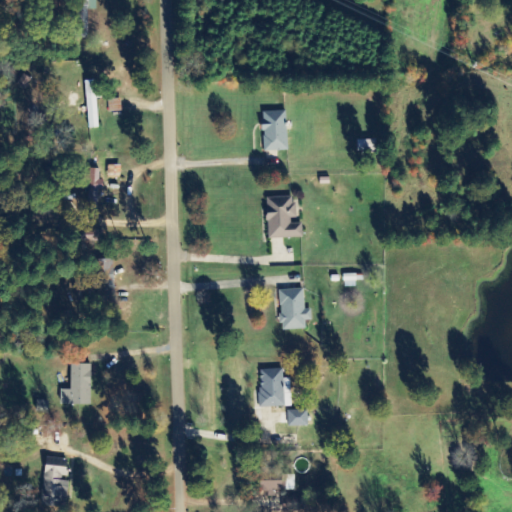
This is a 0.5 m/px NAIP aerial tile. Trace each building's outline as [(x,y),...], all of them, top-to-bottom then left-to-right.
[(96,0),(81,0),(82,37),(89,37),(88,10),(97,10),(96,0)] [(89,128),(98,128),(96,80),(87,81),(89,128)] [(263,112),(264,152),(288,151),(287,111),(263,112)] [(121,165),(108,165),(108,179),(121,179),(121,165)] [(303,238),(303,221),(296,222),(295,197),(267,198),(269,239),(303,238)] [(306,330),(306,321),(312,321),(311,309),(305,310),(304,289),(280,290),(281,331),(306,330)] [(92,365),(72,365),(71,391),(62,390),(62,405),(91,406),(92,365)] [(261,408),(286,408),(286,399),(291,399),(291,379),(284,379),(284,371),(261,371),(261,408)] [(289,427),(308,426),(307,411),(288,411),(289,427)] [(70,480),(68,480),(68,459),(46,459),(45,501),(69,501),(70,480)]
